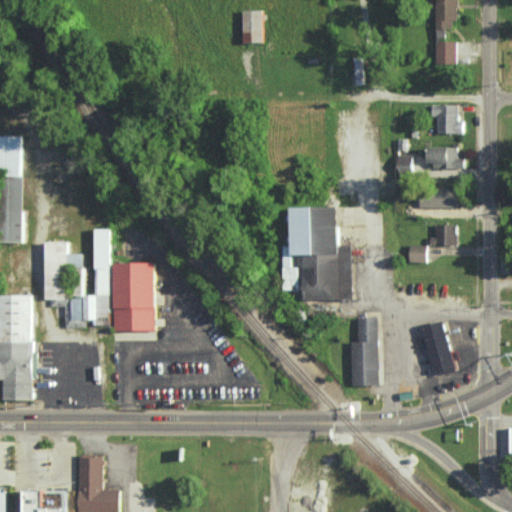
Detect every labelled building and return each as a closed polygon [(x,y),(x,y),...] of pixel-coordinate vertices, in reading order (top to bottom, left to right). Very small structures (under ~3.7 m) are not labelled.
[(458,20),(458,0),(437,0),(437,36),(446,36),(446,29),(453,29),(453,19),(458,20)] [(263,10),(244,11),(245,43),(264,42),(263,10)] [(438,64),(458,64),(457,41),(437,41),(438,64)] [(365,84),(362,57),(354,58),(358,84),(365,84)] [(439,115),(438,133),(464,134),(464,120),(459,120),(460,105),(433,104),(433,115),(439,115)] [(0,241),(24,243),(26,176),(22,176),(23,136),(0,135),(0,174),(1,175),(0,217),(0,241)] [(466,167),(466,157),(459,157),(459,147),(430,147),(430,167),(466,167)] [(413,177),(414,154),(399,154),(399,176),(413,177)] [(459,206),(459,184),(439,183),(439,196),(434,196),(433,206),(459,206)] [(296,208),(342,207),(343,245),(354,245),(355,301),(340,301),(338,298),(309,299),(308,290),(288,290),(287,247),(297,247),(296,208)] [(458,245),(458,224),(437,224),(436,236),(432,236),(431,245),(458,245)] [(111,323),(111,229),(96,229),(97,295),(87,295),(87,253),(69,253),(69,242),(48,242),(48,306),(66,306),(66,327),(88,327),(88,323),(111,323)] [(428,262),(429,245),(411,244),(410,261),(428,262)] [(511,258),(502,258),(501,272),(511,272),(511,258)] [(117,263),(158,262),(159,331),(117,331),(117,263)] [(34,295),(0,295),(0,379),(4,379),(4,400),(34,400),(34,377),(34,295)] [(380,318),(381,385),(355,386),(354,342),(362,342),(361,318),(380,318)] [(446,321),(426,327),(440,374),(460,368),(446,321)] [(82,511),(83,455),(106,455),(106,490),(123,490),(122,511),(82,511)] [(0,511),(0,487),(9,487),(9,491),(10,491),(10,511),(0,511)] [(70,511),(70,489),(27,490),(27,511),(70,511)]
